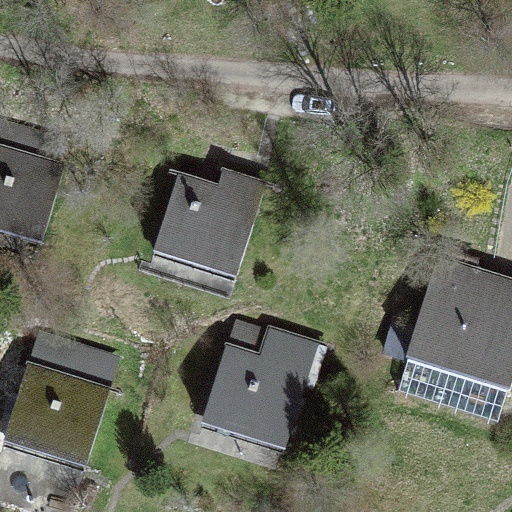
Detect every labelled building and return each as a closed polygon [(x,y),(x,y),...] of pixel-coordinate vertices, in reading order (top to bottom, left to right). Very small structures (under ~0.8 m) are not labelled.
[(2,125),(0,132),(0,218),(45,232),(63,170),(54,167),(61,143),(2,125)] [(216,190),(177,178),(155,254),(165,257),(169,244),(239,266),(264,187),(221,174),(216,190)] [(436,261),(397,392),(497,423),(508,387),(511,375),(511,287),(498,282),(436,261)] [(205,411),(288,437),(318,341),(315,345),(271,331),(270,326),(268,334),(234,323),(205,411)] [(7,430),(89,455),(115,362),(71,348),(38,338),(7,430)]
